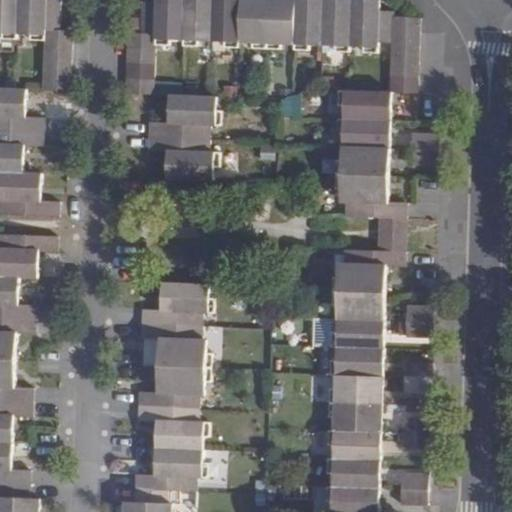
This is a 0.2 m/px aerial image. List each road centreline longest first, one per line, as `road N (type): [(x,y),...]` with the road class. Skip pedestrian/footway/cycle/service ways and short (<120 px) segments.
road 1 (residential): [(103,0),(84,511)]
road 2 (residential): [(492,15),(478,511)]
